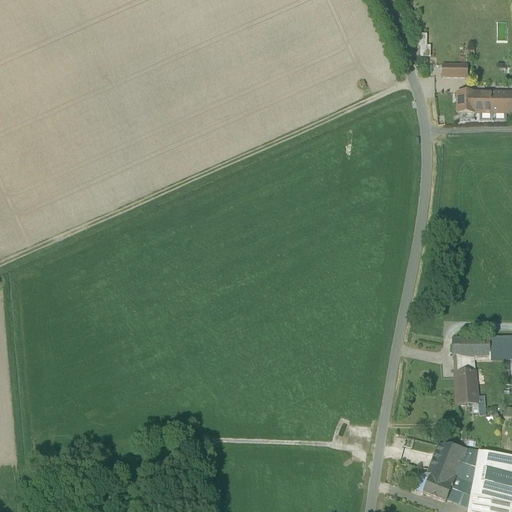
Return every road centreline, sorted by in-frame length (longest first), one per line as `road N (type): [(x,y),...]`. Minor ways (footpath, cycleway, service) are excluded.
road 1 (unclassified): [(379,0),(415,80),(427,132),(421,215),(370,511)]
road 2 (track): [(415,80),(0,263)]
